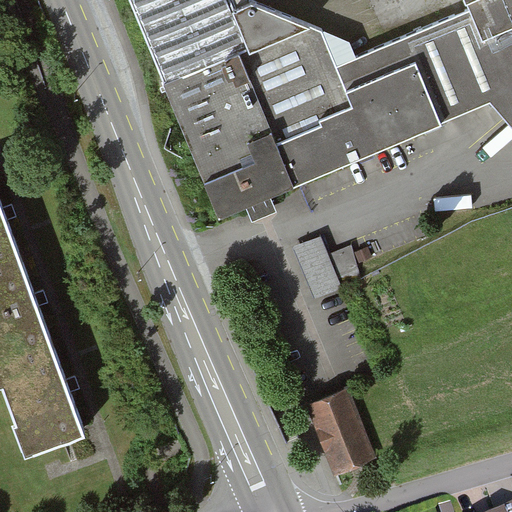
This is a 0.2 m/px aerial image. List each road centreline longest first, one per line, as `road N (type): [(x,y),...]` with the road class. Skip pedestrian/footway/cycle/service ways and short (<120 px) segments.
road 1 (secondary): [(61,0),(272,511)]
road 2 (track): [(59,124),(192,427),(202,511)]
road 3 (unclassified): [(336,511),(511,464)]
road 4 (track): [(13,0),(59,124)]
